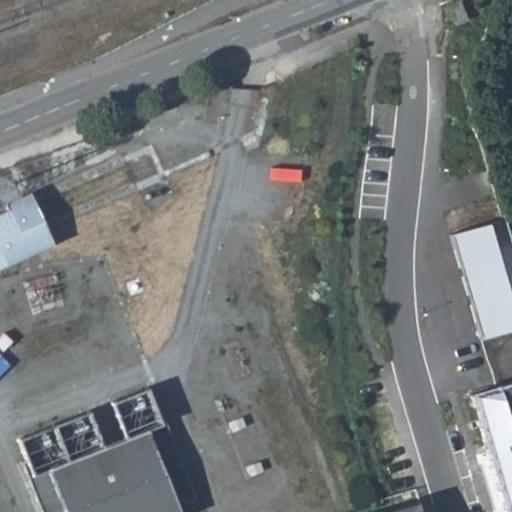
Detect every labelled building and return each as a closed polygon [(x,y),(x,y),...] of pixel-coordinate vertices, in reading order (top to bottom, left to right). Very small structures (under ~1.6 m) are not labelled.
[(4,208),(0,209),(0,274),(57,248),(30,190),(1,203),(4,208)] [(511,248),(495,193),(449,207),(487,337),(511,329),(511,248)] [(511,381),(501,385),(511,421),(511,381)] [(511,421),(501,385),(480,391),(511,501),(511,421)] [(168,423),(27,476),(41,511),(182,511),(200,505),(168,423)]
